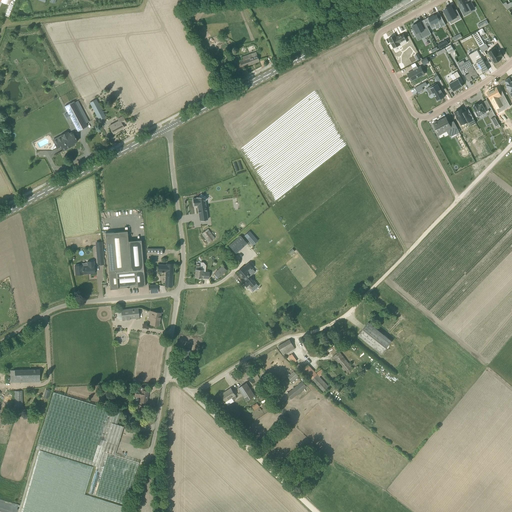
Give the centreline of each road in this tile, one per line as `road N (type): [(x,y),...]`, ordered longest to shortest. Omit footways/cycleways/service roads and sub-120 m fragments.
road 1 (track): [(511,143),(347,311),(302,332)]
road 2 (secondary): [(166,128),(364,23)]
road 3 (unclassified): [(0,344),(71,301),(178,294)]
road 4 (secondary): [(0,216),(166,128)]
road 5 (residential): [(420,119),(376,39),(439,0)]
road 6 (unclassified): [(179,287),(182,227),(166,128)]
road 7 (track): [(145,0),(142,8),(3,25),(0,35)]
road 8 (unclassified): [(131,511),(166,374)]
road 9 (track): [(315,511),(215,416)]
road 10 (unclassified): [(191,394),(302,332)]
